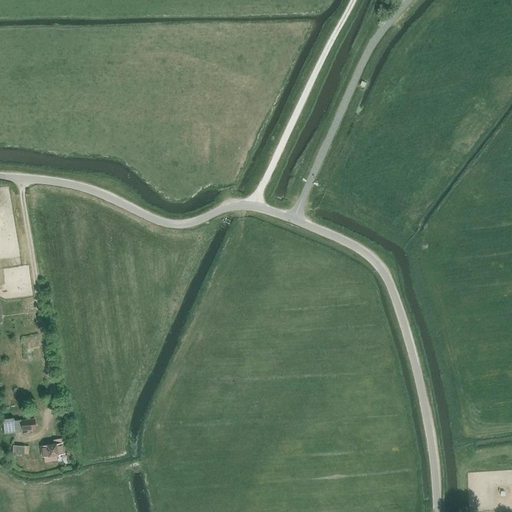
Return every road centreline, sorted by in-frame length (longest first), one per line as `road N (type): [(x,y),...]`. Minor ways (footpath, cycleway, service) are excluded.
road 1 (unclassified): [(438,511),(422,393),(386,277),(350,244),(254,205)]
road 2 (unclassified): [(0,176),(86,189),(174,224),(254,205)]
road 3 (track): [(21,177),(53,407)]
